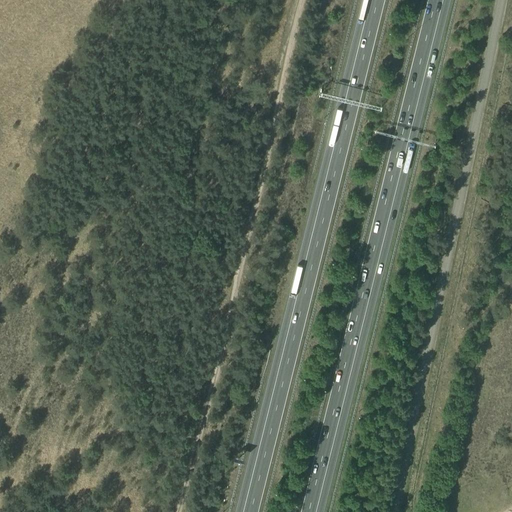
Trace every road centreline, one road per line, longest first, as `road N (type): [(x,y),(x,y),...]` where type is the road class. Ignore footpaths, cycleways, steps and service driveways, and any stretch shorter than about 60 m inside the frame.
road 1 (motorway): [(308,511),(436,0)]
road 2 (motorway): [(376,0),(250,511)]
road 3 (unclassified): [(393,511),(500,0)]
